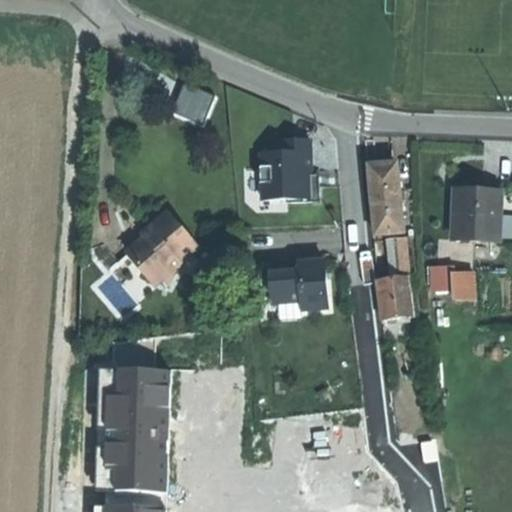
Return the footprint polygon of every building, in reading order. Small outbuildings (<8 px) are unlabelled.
[(282,156),(263,156),(264,203),(288,202),(288,205),(312,204),(312,200),(321,200),(320,185),(317,185),(317,177),(312,178),(311,142),(296,142),(281,142),(282,156)] [(382,166),(370,167),(373,194),(400,191),(397,165),(382,166)] [(400,191),(373,194),(376,236),(403,234),(400,191)] [(455,193),(454,240),(499,242),(501,195),(479,194),(455,193)] [(192,242),(169,213),(149,228),(152,235),(129,252),(131,254),(143,270),(163,284),(169,288),(180,268),(196,254),(189,244),(192,242)] [(152,235),(149,228),(142,234),(145,240),(152,235)] [(409,279),(405,239),(389,241),(393,281),(408,279),(409,279)] [(143,270),(131,254),(119,264),(124,271),(130,279),(132,278),(146,297),(163,284),(143,270)] [(322,281),(321,263),(299,265),(299,274),(270,276),(273,306),(302,304),(303,313),(330,310),(327,281),(322,281)] [(452,269),(431,269),(431,292),(452,292),(452,269)] [(412,320),(408,279),(393,281),(379,282),(383,323),(399,321),(412,320)] [(199,457),(251,459),(256,359),(205,356),(199,457)] [(251,459),(199,457),(197,508),(152,507),(151,511),(249,511),(249,510),(251,464),(251,459)] [(316,461),(314,473),(316,473),(327,475),(329,463),(316,461)] [(251,464),(249,510),(265,511),(310,511),(316,473),(314,473),(308,472),(309,466),(303,465),(302,471),(251,464)] [(316,473),(310,511),(386,511),(387,507),(391,484),(327,475),(316,473)]
